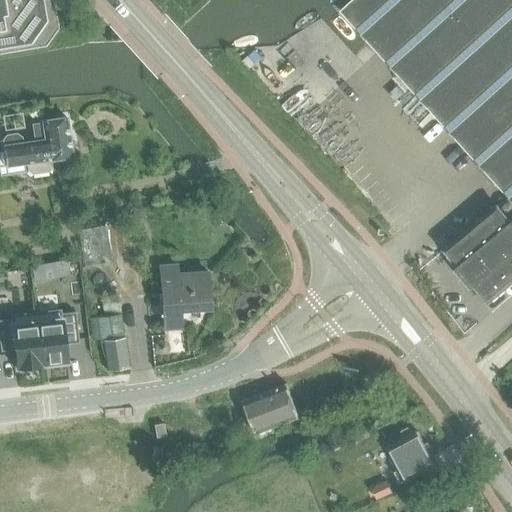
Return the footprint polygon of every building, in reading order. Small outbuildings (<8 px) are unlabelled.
[(0,0),(0,49),(28,45),(45,21),(42,0),(0,0)] [(511,201),(511,0),(351,0),(341,9),(511,201)] [(48,166),(47,159),(69,156),(64,118),(42,121),(45,140),(24,143),(23,137),(17,133),(6,135),(2,140),(3,145),(0,145),(0,147),(2,165),(24,162),(25,169),(29,173),(45,171),(48,166)] [(511,222),(510,220),(507,223),(494,207),(443,251),(457,267),(453,269),(470,289),(473,286),(488,303),(511,281),(511,222)] [(104,226),(78,230),(85,266),(110,261),(104,226)] [(39,264),(31,266),(33,282),(42,280),(39,264)] [(177,311),(207,309),(204,272),(174,274),(174,265),(158,266),(162,329),(179,328),(177,311)] [(60,309),(35,312),(41,364),(66,362),(64,344),(78,342),(74,312),(60,313),(60,309)] [(11,319),(0,319),(0,349),(0,351),(14,349),(16,367),(26,366),(26,369),(39,368),(39,364),(41,364),(35,312),(10,314),(11,319)] [(101,344),(102,344),(106,370),(127,367),(119,314),(88,318),(91,340),(100,339),(101,344)] [(158,340),(154,345),(154,351),(159,355),(165,354),(169,350),(169,344),(164,340),(158,340)] [(283,383),(242,400),(256,435),(297,418),(283,383)] [(168,438),(165,419),(150,422),(153,440),(168,438)] [(423,477),(436,470),(417,433),(414,435),(408,428),(401,432),(402,441),(388,448),(404,480),(420,472),(423,477)] [(152,446),(151,471),(161,471),(162,446),(152,446)] [(376,499),(390,493),(386,482),(371,488),(376,499)]
